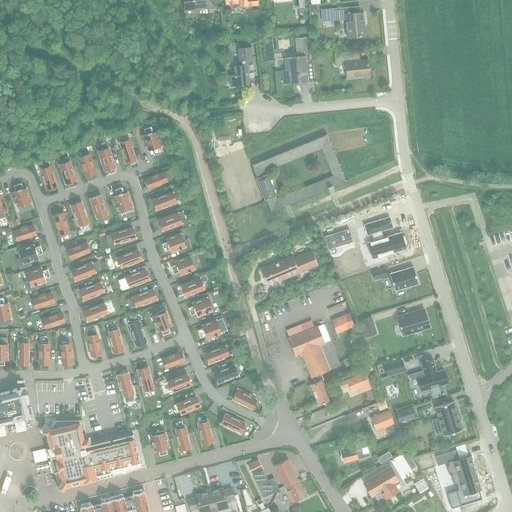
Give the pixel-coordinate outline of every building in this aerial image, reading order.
[(184,0),(185,9),(215,7),(214,0),(184,0)] [(347,37),(365,35),(363,11),(357,12),(356,6),(321,9),(322,21),(346,18),(347,37)] [(308,61),(306,43),(306,36),(295,37),(296,56),(284,57),(285,69),(282,69),(283,84),(293,83),(293,79),(299,78),(299,82),(307,81),(305,61),(308,61)] [(235,74),(230,75),(231,85),(248,83),(247,71),(253,71),(251,46),(239,47),(240,65),(234,65),(235,74)] [(346,77),(368,75),(367,59),(358,60),(357,56),(355,56),(354,50),(334,52),(335,65),(345,64),(346,77)] [(142,138),(144,142),(147,150),(152,148),(153,150),(159,148),(153,133),(151,134),(148,129),(143,131),(145,136),(142,138)] [(217,140),(229,139),(228,131),(216,131),(217,140)] [(257,177),(255,178),(264,199),(266,199),(271,211),(345,181),(326,134),(252,165),(257,177)] [(135,159),(128,138),(122,140),(122,141),(120,142),(122,148),(120,149),(125,163),(135,159)] [(108,147),(98,151),(104,170),(114,166),(108,147)] [(86,176),(95,173),(88,154),(80,157),(82,164),(81,164),(83,171),(85,171),(86,176)] [(75,179),(69,160),(59,164),(65,183),(75,179)] [(56,186),(49,164),(43,166),(43,167),(40,168),(43,175),(41,175),(46,189),(56,186)] [(160,184),(160,183),(167,180),(164,172),(145,179),(148,187),(153,186),(153,187),(160,184)] [(31,204),(26,188),(23,189),(21,183),(14,185),(16,191),(12,192),(14,198),(15,197),(16,200),(15,201),(15,202),(16,202),(18,206),(23,204),(24,206),(31,204)] [(117,204),(116,205),(117,207),(118,206),(119,210),(124,208),(125,210),(132,208),(127,192),(124,193),(122,187),(115,190),(117,195),(113,197),(115,202),(116,202),(117,204)] [(170,203),(176,200),(175,198),(176,197),(174,191),(152,200),(156,210),(170,205),(170,203)] [(107,214),(100,195),(90,198),(97,217),(107,214)] [(88,223),(81,201),(70,205),(75,219),(77,218),(79,225),(82,224),(82,225),(88,223)] [(55,220),(54,221),(56,228),(58,227),(60,234),(61,234),(62,235),(68,233),(68,232),(69,231),(62,212),(53,215),(55,220)] [(159,220),(163,229),(181,222),(177,212),(159,220)] [(388,217),(364,224),(367,234),(372,233),(374,240),(368,242),(372,258),(406,248),(404,244),(406,242),(404,237),(402,236),(401,232),(383,238),(381,230),(391,227),(388,217)] [(20,229),(12,231),(15,240),(36,233),(33,225),(27,227),(26,225),(19,228),(20,229)] [(121,240),(121,242),(136,238),(132,227),(111,234),(112,240),(114,239),(114,242),(121,240)] [(349,229),(325,236),(328,248),(352,241),(349,229)] [(180,249),(182,248),(181,247),(185,246),(183,241),(185,240),(182,232),(166,239),(167,241),(162,243),(164,251),(170,248),(172,252),(177,250),(176,249),(179,248),(180,249)] [(67,250),(70,258),(76,256),(77,257),(84,255),(83,253),(90,250),(87,242),(67,250)] [(22,257),(23,262),(27,261),(27,262),(29,261),(29,260),(32,259),(32,260),(37,258),(36,255),(42,253),(40,246),(34,247),(33,245),(17,250),(19,257),(22,257)] [(119,264),(120,263),(121,266),(127,264),(128,265),(142,260),(138,250),(116,258),(119,264)] [(263,275),(264,276),(263,278),(265,281),(266,281),(267,283),(280,277),(279,275),(287,272),(289,276),(318,265),(312,250),(293,258),(292,255),(261,268),(261,270),(261,271),(262,274),(263,275)] [(174,273),(179,271),(181,274),(186,272),(189,270),(189,271),(191,271),(190,270),(194,268),(192,263),(194,262),(191,255),(176,261),(177,264),(171,266),(174,273)] [(75,281),(89,275),(89,274),(95,271),(91,263),(71,270),(75,281)] [(413,266),(389,273),(394,290),(418,283),(413,266)] [(44,278),(50,276),(47,269),(41,271),(40,268),(24,273),(27,280),(29,280),(31,285),(35,284),(35,285),(37,284),(36,283),(39,282),(40,283),(45,281),(44,278)] [(149,280),(145,269),(124,277),(126,283),(128,283),(129,286),(135,283),(135,285),(149,280)] [(181,285),(184,295),(203,288),(199,278),(181,285)] [(97,295),(97,293),(103,291),(102,288),(103,288),(101,282),(80,290),(84,300),(97,295)] [(157,287),(132,296),(134,302),(135,301),(136,304),(142,302),(142,303),(160,297),(157,287)] [(54,301),(51,292),(45,294),(45,293),(38,295),(38,297),(31,299),(34,308),(54,301)] [(196,312),(198,316),(203,314),(203,313),(206,312),(206,313),(208,312),(207,311),(211,310),(209,304),(211,304),(208,296),(193,303),(194,305),(188,307),(191,315),(196,312)] [(0,297),(0,318),(2,318),(3,321),(10,319),(7,303),(4,303),(3,297),(0,297)] [(107,308),(105,303),(84,311),(88,321),(102,316),(101,314),(102,314),(107,312),(106,309),(107,308)] [(424,308),(397,316),(400,324),(399,325),(400,327),(401,327),(403,335),(429,327),(424,308)] [(163,335),(170,332),(168,326),(171,325),(164,309),(157,312),(158,314),(153,316),(154,320),(153,320),(154,322),(155,322),(156,325),(155,325),(157,330),(161,329),(163,335)] [(41,319),(44,328),(51,325),(52,327),(59,324),(58,323),(64,321),(61,312),(41,319)] [(336,333),(354,325),(349,313),(331,320),(336,333)] [(203,328),(197,330),(200,337),(206,335),(207,338),(212,336),(212,335),(215,334),(215,335),(217,334),(220,332),(218,327),(221,326),(218,319),(202,325),(203,328)] [(146,341),(138,320),(132,322),(132,323),(130,324),(132,330),(130,331),(135,345),(146,341)] [(340,365),(330,340),(323,324),(288,338),(294,355),(301,352),(311,377),(312,376),(314,382),(310,384),(318,404),(328,400),(320,380),(323,379),(320,373),(340,365)] [(110,337),(108,337),(112,352),(123,349),(117,327),(111,328),(111,330),(108,330),(110,337)] [(87,334),(89,342),(87,342),(89,350),(90,349),(91,355),(100,354),(96,333),(87,334)] [(19,363),(28,363),(28,342),(19,342),(19,350),(17,350),(17,357),(19,357),(19,363)] [(48,342),(39,342),(39,350),(38,350),(38,357),(39,357),(39,363),(48,363),(48,342)] [(70,351),(70,343),(68,343),(68,342),(62,343),(62,344),(60,344),(63,364),(72,363),(71,358),(73,358),(72,350),(70,351)] [(223,358),(222,356),(228,354),(227,351),(229,351),(226,345),(205,353),(209,363),(223,358)] [(180,363),(179,362),(184,360),(181,351),(162,358),(165,367),(172,364),(173,366),(180,363)] [(419,371),(410,374),(412,379),(417,378),(421,390),(439,385),(448,382),(444,369),(436,371),(432,358),(420,361),(423,370),(424,375),(420,376),(419,371)] [(401,359),(384,365),(387,375),(404,369),(401,359)] [(232,378),(231,376),(237,373),(236,371),(238,370),(235,364),(214,373),(218,383),(232,378)] [(147,367),(137,370),(141,384),(142,384),(144,390),(147,389),(147,390),(153,389),(147,367)] [(127,372),(116,375),(120,389),(122,389),(124,395),(127,395),(127,396),(133,394),(127,372)] [(187,373),(168,381),(172,391),(191,383),(187,373)] [(358,392),(370,388),(364,373),(340,382),(342,387),(348,385),(350,391),(357,389),(358,392)] [(29,416),(24,396),(28,395),(28,394),(27,395),(25,386),(22,387),(22,386),(14,389),(0,392),(0,394),(1,397),(0,396),(0,423),(10,421),(29,416)] [(251,395),(237,388),(232,398),(253,408),(256,403),(255,402),(256,399),(250,397),(251,395)] [(181,413),(199,405),(195,395),(177,403),(181,413)] [(377,404),(380,411),(387,408),(384,401),(377,404)] [(446,436),(447,439),(466,434),(457,405),(439,411),(442,423),(436,425),(440,438),(446,436)] [(411,406),(395,411),(398,421),(414,417),(411,406)] [(385,426),(394,423),(389,410),(370,418),(378,435),(387,431),(385,426)] [(242,429),(243,429),(246,424),(225,414),(220,424),(234,430),(234,428),(240,431),(242,429)] [(133,433),(114,437),(114,440),(113,441),(110,441),(109,439),(89,444),(88,437),(86,437),(82,419),(55,420),(50,428),(45,425),(42,430),(47,433),(50,447),(54,447),(56,456),(55,458),(60,481),(57,487),(62,490),(65,485),(96,478),(96,476),(110,472),(111,472),(110,470),(124,466),(124,467),(125,466),(139,463),(140,463),(133,433)] [(200,429),(198,430),(202,444),(212,441),(207,419),(201,421),(201,422),(198,423),(200,429)] [(190,447),(184,425),(178,427),(179,428),(176,429),(177,435),(176,436),(179,450),(190,447)] [(165,447),(168,446),(164,430),(157,432),(157,434),(152,436),(152,439),(152,440),(152,441),(153,441),(154,444),(153,444),(154,450),(158,449),(159,455),(167,453),(165,447)] [(357,457),(369,454),(366,442),(340,449),(343,462),(358,458),(357,457)] [(455,449),(434,455),(437,463),(447,461),(448,464),(446,464),(448,472),(450,471),(454,484),(455,483),(457,489),(446,492),(450,507),(465,502),(463,498),(478,494),(477,490),(480,489),(469,454),(458,457),(455,449)] [(388,451),(377,458),(380,463),(392,457),(388,451)] [(295,501),(306,495),(287,458),(274,465),(292,502),(295,500),(295,501)] [(247,464),(252,474),(262,468),(257,459),(247,464)] [(392,474),(388,466),(362,482),(370,496),(373,494),(376,500),(381,496),(383,499),(396,490),(388,476),(392,474)] [(262,468),(252,474),(263,497),(279,489),(273,478),(268,480),(262,468)] [(424,480),(417,484),(421,492),(428,488),(424,480)] [(241,487),(246,505),(253,502),(246,486),(241,487)] [(211,499),(214,511),(221,511),(220,509),(227,508),(228,511),(237,509),(231,488),(223,490),(223,487),(209,491),(211,499)] [(133,495),(128,496),(131,511),(149,511),(144,490),(142,491),(142,489),(133,491),(134,493),(132,493),(133,495)] [(214,511),(211,499),(209,491),(195,495),(196,497),(187,499),(190,511),(214,511)] [(122,493),(111,496),(115,511),(131,511),(128,496),(123,498),(122,493)] [(101,503),(97,504),(98,511),(115,511),(111,496),(100,499),(101,503)] [(81,506),(80,507),(81,511),(98,511),(97,504),(92,506),(91,504),(90,504),(89,502),(81,504),(81,506)] [(174,506),(176,511),(186,511),(184,503),(174,506)]
